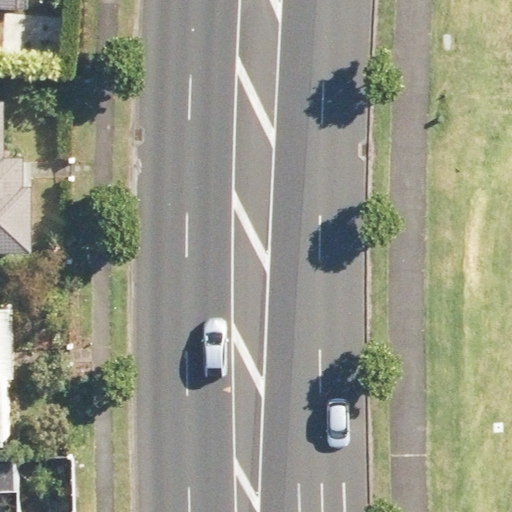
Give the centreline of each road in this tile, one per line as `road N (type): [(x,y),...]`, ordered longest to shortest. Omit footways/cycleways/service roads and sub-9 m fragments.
road 1 (secondary): [(192,511),(195,0)]
road 2 (secondary): [(324,0),(324,511)]
